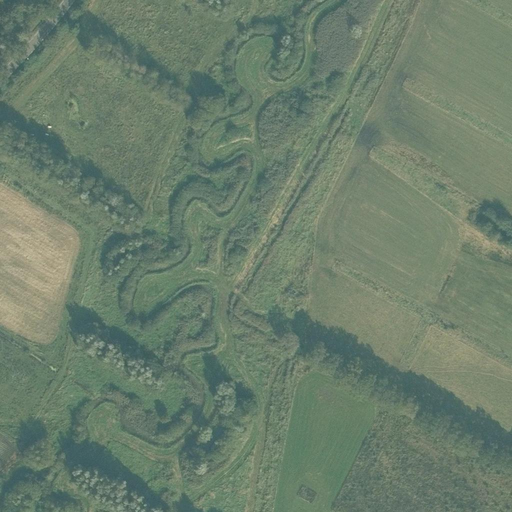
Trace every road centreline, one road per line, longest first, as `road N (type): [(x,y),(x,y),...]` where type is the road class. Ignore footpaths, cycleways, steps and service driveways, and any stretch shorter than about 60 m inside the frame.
road 1 (track): [(339,0),(313,22),(304,75),(275,92),(257,121),(261,164),(225,231),(224,287)]
road 2 (track): [(224,287),(226,342),(202,425),(181,450),(179,511)]
road 3 (track): [(226,342),(257,398),(257,416),(248,440),(179,511)]
